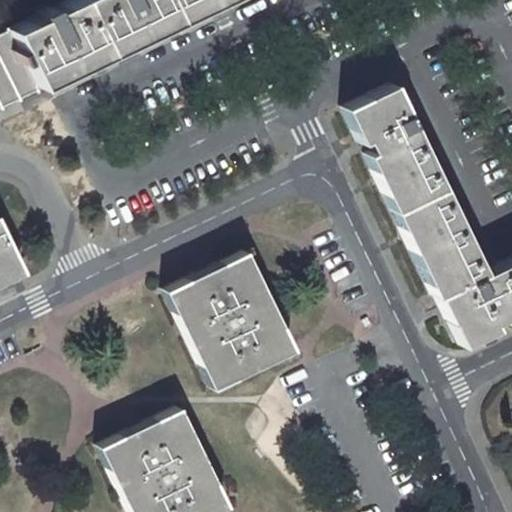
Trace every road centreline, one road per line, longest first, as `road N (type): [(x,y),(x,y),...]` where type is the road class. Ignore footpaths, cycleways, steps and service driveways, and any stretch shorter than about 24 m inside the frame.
road 1 (residential): [(88,274),(327,164)]
road 2 (unknown): [(388,511),(322,367),(403,323)]
road 3 (residential): [(327,164),(432,384)]
road 4 (residential): [(0,156),(41,174),(88,274)]
road 5 (residential): [(485,511),(432,384)]
